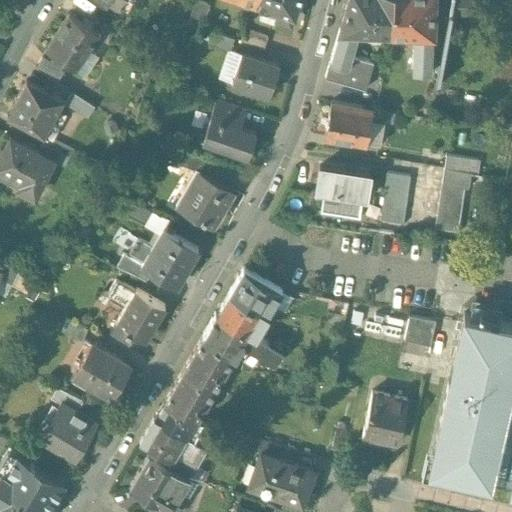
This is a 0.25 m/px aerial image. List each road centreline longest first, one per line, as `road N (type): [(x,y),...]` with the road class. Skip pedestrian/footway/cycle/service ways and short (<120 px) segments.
road 1 (residential): [(327,0),(292,129),(82,510)]
road 2 (residential): [(331,511),(343,473),(455,502)]
